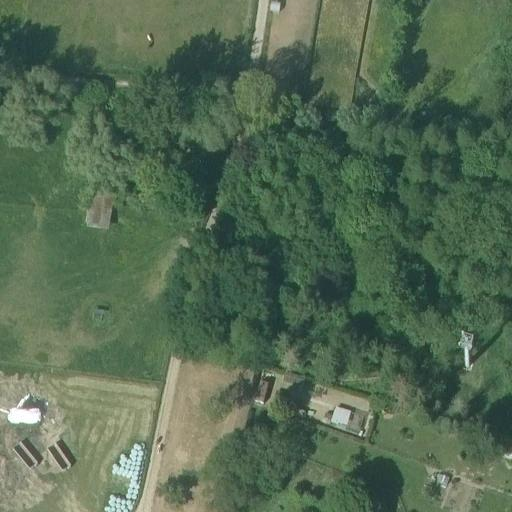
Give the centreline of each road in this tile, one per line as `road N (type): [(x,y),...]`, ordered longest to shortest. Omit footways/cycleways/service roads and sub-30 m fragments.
road 1 (track): [(262,0),(246,128),(192,271),(147,511)]
road 2 (track): [(249,94),(0,76)]
